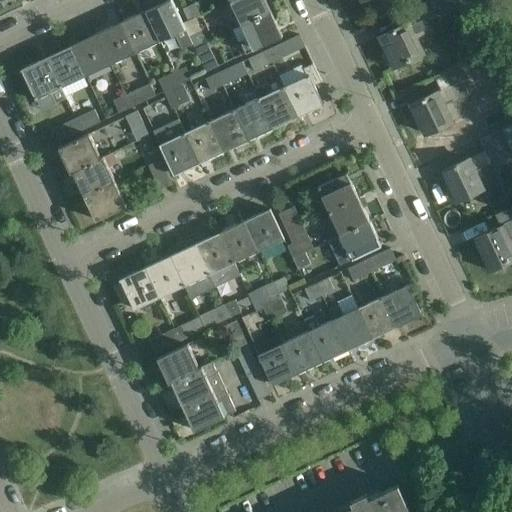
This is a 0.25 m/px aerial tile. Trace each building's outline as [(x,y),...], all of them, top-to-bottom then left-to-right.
[(0,0),(0,9),(19,0),(0,0)] [(151,0),(142,4),(146,11),(160,41),(175,34),(182,49),(192,45),(188,37),(189,37),(171,0),(161,0),(160,0),(151,0)] [(235,0),(231,2),(242,26),(271,13),(265,0),(235,0)] [(398,28),(380,36),(394,67),(412,59),(423,54),(415,36),(429,30),(424,19),(440,13),(433,0),(430,0),(418,6),(403,13),(408,23),(398,28)] [(433,0),(440,13),(460,3),(467,0),(433,0)] [(200,15),(194,3),(182,9),(188,21),(200,15)] [(121,23),(135,52),(160,41),(146,11),(121,23)] [(242,26),(232,31),(237,42),(240,41),(246,53),(253,50),(282,36),(271,13),(242,26)] [(110,64),(135,52),(121,23),(96,34),(110,64)] [(188,37),(192,45),(194,49),(207,43),(201,31),(189,37),(188,37)] [(85,76),(110,64),(96,34),(71,46),(85,76)] [(272,62),(272,63),(297,51),(292,39),(260,54),(265,65),(272,62)] [(207,43),(194,49),(205,73),(218,67),(207,43)] [(71,46),(46,58),(60,88),(85,76),(71,46)] [(265,65),(260,54),(249,59),(255,71),(272,63),(272,62),(265,65)] [(493,54),(460,69),(465,80),(499,65),(493,54)] [(66,99),(60,88),(46,58),(21,70),(21,71),(22,71),(35,99),(50,93),(55,104),(66,99)] [(307,76),(284,87),(298,117),(324,104),(323,103),(323,104),(314,86),(321,82),(313,64),(304,68),(307,76)] [(167,76),(174,92),(184,88),(182,83),(191,79),(186,68),(177,72),(167,76)] [(229,69),(217,74),(223,86),(235,80),(229,69)] [(223,86),(217,74),(205,80),(211,92),(223,86)] [(166,96),(174,92),(167,76),(159,81),(166,96)] [(273,128),(298,117),(284,87),(280,78),(255,90),(259,98),(273,128)] [(505,78),(495,83),(501,95),(511,91),(507,83),(505,78)] [(430,95),(411,104),(416,113),(426,134),(444,126),(451,123),(461,118),(453,102),(469,95),(463,81),(437,93),(437,92),(430,95)] [(150,84),(125,96),(131,109),(155,97),(151,87),(150,84)] [(184,88),(174,92),(181,106),(190,101),(184,88)] [(181,106),(174,92),(166,96),(172,109),(181,106)] [(131,109),(125,96),(114,102),(120,114),(131,109)] [(259,98),(234,110),(248,140),(273,128),(259,98)] [(210,122),(224,151),(248,140),(234,110),(210,122)] [(83,117),(88,128),(101,122),(95,111),(83,117)] [(142,121),(137,111),(125,117),(131,131),(131,130),(131,129),(143,123),(142,121)] [(88,128),(83,117),(51,131),(56,143),(88,128)] [(199,163),(185,133),(178,119),(153,131),(174,175),(199,163)] [(185,133),(199,163),(224,151),(210,122),(185,133)] [(143,123),(131,129),(131,130),(137,142),(149,136),(143,123)] [(511,124),(501,130),(511,153),(511,124)] [(70,173),(113,152),(100,158),(89,133),(58,148),(70,173)] [(490,165),(484,151),(443,171),(457,201),(482,189),(474,172),(490,165)] [(113,152),(70,173),(73,172),(84,195),(114,181),(108,168),(118,163),(113,152)] [(163,166),(160,160),(148,165),(160,190),(172,185),(163,166)] [(318,187),(330,212),(359,198),(347,173),(318,187)] [(114,181),(84,195),(96,220),(126,206),(114,181)] [(341,236),(370,222),(359,198),(330,212),(341,236)] [(286,232),(300,226),(297,220),(302,218),(295,203),(276,212),(286,232)] [(493,229),(475,237),(491,272),(511,261),(511,242),(511,240),(508,234),(511,232),(511,207),(494,216),(499,226),(493,229)] [(270,209),(244,221),(258,251),(284,239),(270,209)] [(234,262),(258,251),(244,221),(220,233),(234,262)] [(381,246),(370,222),(341,236),(329,241),(340,265),(381,246)] [(300,226),(286,232),(291,243),(290,244),(290,245),(287,246),(293,258),(305,252),(299,241),(306,237),(300,226)] [(220,233),(195,244),(209,274),(215,287),(240,275),(234,262),(220,233)] [(195,244),(170,256),(184,286),(191,299),(215,287),(209,274),(195,244)] [(359,263),(364,275),(396,260),(390,248),(359,263)] [(310,264),(305,252),(293,258),(298,270),(310,264)] [(170,256),(145,267),(159,297),(184,286),(170,256)] [(364,275),(359,263),(347,269),(352,281),(364,275)] [(159,297),(145,267),(120,280),(120,281),(121,280),(122,283),(114,287),(121,303),(130,299),(134,309),(159,297)] [(264,286),(271,301),(280,297),(279,294),(289,289),(284,277),(264,286)] [(317,285),(322,297),(333,292),(328,280),(317,285)] [(322,297),(317,285),(304,291),(310,303),(322,297)] [(408,285),(382,297),(396,326),(423,314),(422,313),(421,313),(408,285)] [(255,308),(271,301),(264,286),(248,294),(255,308)] [(280,297),(271,301),(278,316),(287,312),(280,297)] [(371,338),(396,326),(382,297),(358,308),(371,338)] [(235,300),(223,306),(229,318),(241,312),(235,300)] [(278,316),(271,301),(255,308),(254,309),(255,311),(263,308),(269,320),(278,316)] [(229,318),(223,306),(212,311),(218,323),(229,318)] [(339,306),(329,311),(333,320),(346,350),(371,338),(358,308),(343,315),(339,306)] [(207,313),(199,317),(205,329),(215,324),(210,315),(207,313)] [(308,331),(322,361),(346,350),(333,320),(319,326),(313,315),(303,320),(308,331)] [(199,317),(181,325),(187,337),(205,329),(199,317)] [(224,327),(230,339),(242,333),(236,321),(224,327)] [(187,337),(181,325),(149,340),(155,352),(187,337)] [(284,343),(297,373),(322,361),(308,331),(284,343)] [(247,345),(242,333),(230,339),(236,351),(247,345)] [(297,373),(284,343),(258,355),(272,385),(297,373)] [(157,358),(170,382),(199,368),(188,344),(157,358)] [(199,368),(170,382),(182,407),(224,387),(218,373),(217,374),(212,362),(199,368)] [(270,394),(259,369),(247,375),(258,400),(270,394)] [(235,412),(224,387),(182,407),(194,431),(225,416),(235,412)] [(353,506),(340,511),(410,511),(398,485),(369,498),(367,494),(351,501),(353,506)]
